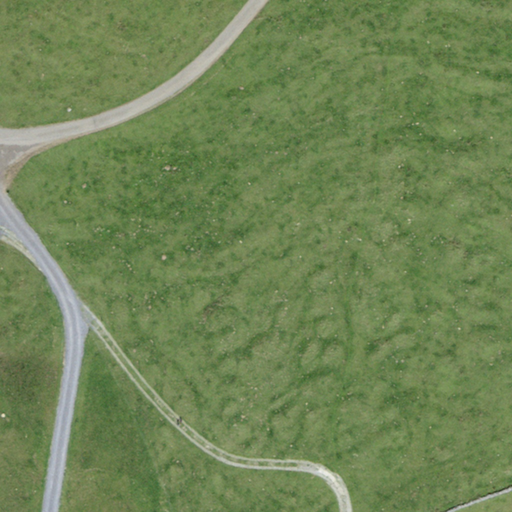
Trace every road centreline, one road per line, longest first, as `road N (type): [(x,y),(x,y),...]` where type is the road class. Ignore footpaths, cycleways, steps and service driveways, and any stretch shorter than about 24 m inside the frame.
road 1 (track): [(347,511),(346,490),(322,469),(240,464),(165,412),(106,319),(0,210)]
road 2 (track): [(264,0),(219,53),(170,93),(111,121),(0,150)]
